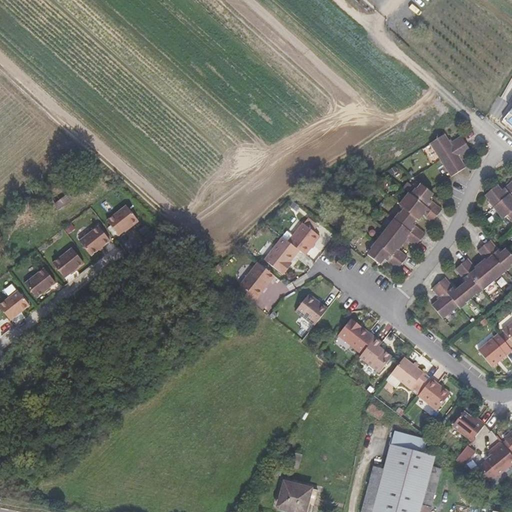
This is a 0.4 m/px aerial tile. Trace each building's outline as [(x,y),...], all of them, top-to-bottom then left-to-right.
[(460,97),(473,104),(488,78),(475,70),(460,97)] [(511,109),(503,120),(511,126),(511,109)] [(445,134),(430,144),(452,177),(466,168),(460,159),(471,152),(466,144),(461,137),(451,144),(445,134)] [(511,182),(503,190),(499,185),(486,195),(491,200),(490,201),(495,207),(504,218),(509,214),(511,217),(511,182)] [(373,250),(369,255),(381,265),(385,259),(397,269),(402,263),(407,256),(399,250),(395,247),(399,241),(403,236),(407,239),(416,246),(421,239),(426,233),(413,223),(418,218),(416,217),(420,212),(424,215),(432,221),(437,215),(442,209),(430,199),(434,194),(422,184),(417,189),(416,189),(412,195),(410,193),(401,205),(405,208),(401,214),(400,213),(395,219),(386,231),(377,243),(372,249),(373,250)] [(298,210),(301,206),(295,201),(292,205),(298,210)] [(143,220),(132,205),(113,220),(124,235),(143,220)] [(289,242),(306,255),(320,237),(303,223),(289,242)] [(116,241),(105,226),(85,241),(97,256),(116,241)] [(433,306),(443,318),(443,319),(459,306),(461,309),(467,303),(466,303),(471,298),(477,294),(478,295),(484,290),(495,280),(506,271),(511,266),(511,265),(511,264),(511,254),(507,248),(501,253),(491,241),(488,243),(485,246),(479,251),(486,259),(489,263),(484,267),(479,271),(476,268),(469,259),(463,264),(457,269),(467,281),(461,286),(456,290),(446,278),(440,283),(433,289),(441,299),(433,306)] [(295,257),(279,243),(265,260),(284,275),(290,267),(288,266),(295,257)] [(70,278),(77,272),(89,263),(78,248),(59,263),(70,278)] [(345,264),(340,260),(336,264),(342,269),(344,266),(345,264)] [(91,264),(89,263),(77,272),(78,274),(91,264)] [(253,303),(275,276),(258,263),(237,290),(253,303)] [(31,284),(43,298),(50,292),(54,289),(62,283),(51,269),(31,284)] [(36,305),(24,291),(5,306),(16,320),(36,305)] [(296,311),(315,326),(328,309),(310,294),(296,311)] [(362,354),(376,337),(352,318),(339,335),(362,354)] [(500,337),(510,348),(511,346),(511,322),(503,330),(505,333),(500,337)] [(492,367),(511,350),(510,348),(500,337),(498,334),(479,350),(492,367)] [(362,354),(360,357),(380,372),(392,357),(379,347),(382,342),(376,337),(362,354)] [(404,357),(391,374),(411,389),(415,383),(423,390),(432,379),(404,357)] [(423,390),(418,396),(437,411),(450,394),(432,379),(423,390)] [(371,404),(366,410),(380,420),(385,413),(371,404)] [(453,426),(472,441),(485,424),(476,417),(474,420),(464,412),(453,426)] [(432,467),(437,447),(414,428),(397,420),(385,465),(375,462),(361,511),(429,511),(441,469),(432,467)] [(506,440),(502,443),(504,445),(511,455),(511,431),(504,438),(506,440)] [(504,445),(502,443),(491,452),(495,456),(499,453),(498,450),(504,445)] [(456,461),(464,467),(476,452),(467,445),(456,461)] [(511,455),(504,445),(498,450),(499,453),(487,463),(488,463),(481,469),(484,471),(491,480),(492,483),(499,477),(500,478),(511,467),(511,455)] [(302,455),(290,452),(287,466),(298,469),(302,455)] [(487,483),(491,480),(484,471),(478,476),(487,483)] [(312,511),(318,490),(284,482),(278,508),(293,511),(312,511)]
